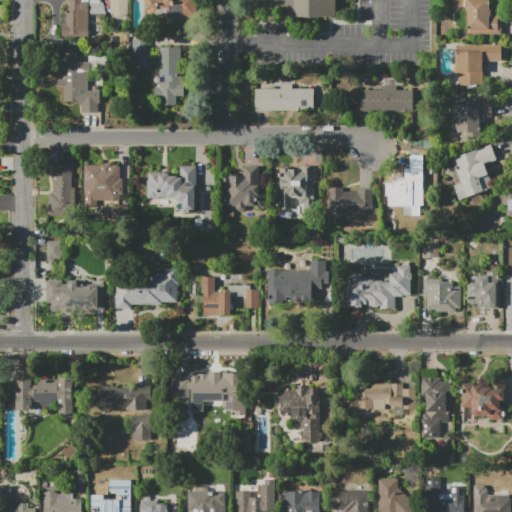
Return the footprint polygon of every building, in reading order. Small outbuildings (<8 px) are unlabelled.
[(62,37),(62,14),(66,14),(65,0),(101,0),(103,2),(104,4),(105,8),(106,12),(105,15),(96,15),(96,25),(89,25),(89,37),(62,37)] [(128,0),(128,17),(113,17),(113,14),(110,14),(110,0),(128,0)] [(146,0),(198,0),(198,19),(167,19),(167,14),(146,14),(146,0)] [(335,0),(336,15),(279,15),(279,9),(266,9),(262,0),(335,0)] [(467,35),(466,0),(491,0),(491,14),(502,14),(502,35),(467,35)] [(148,67),(132,67),(132,39),(148,39),(148,67)] [(456,45),(502,45),(502,61),(484,61),(484,86),(475,87),(475,89),(466,89),(466,87),(457,87),(456,45)] [(159,47),(184,47),(185,96),(177,96),(177,105),(159,105),(159,99),(154,99),(154,87),(159,87),(159,82),(165,82),(165,75),(159,75),(159,47)] [(103,105),(62,106),(62,56),(73,56),(74,61),(86,61),(87,100),(90,100),(90,90),(103,90),(103,105)] [(255,111),(255,89),(280,89),(280,84),(293,84),(293,89),(315,89),(315,111),(255,111)] [(358,90),(381,90),(381,86),(397,86),(398,90),(413,90),(413,112),(358,112),(358,90)] [(458,98),(492,98),(492,116),(485,116),(485,121),(480,121),(480,139),(466,139),(466,132),(458,132),(458,98)] [(458,200),(453,186),(460,183),(453,161),(462,157),(461,155),(480,148),(478,144),(490,140),(497,160),(485,165),(490,178),(491,177),(494,187),(458,200)] [(415,210),(397,210),(397,202),(392,202),(392,184),(397,184),(397,173),(407,173),(407,148),(423,148),(423,161),(428,161),(428,182),(421,182),(421,191),(415,191),(415,210)] [(84,165),(105,165),(105,167),(121,167),(121,191),(108,191),(108,185),(84,185),(84,165)] [(50,216),(50,193),(52,193),(52,179),(54,179),(54,166),(72,166),(72,188),(74,188),(74,216),(50,216)] [(197,166),(197,188),(195,188),(195,210),(191,210),(191,212),(187,212),(187,210),(183,210),(183,201),(179,201),(176,197),(148,197),(148,172),(170,172),(170,176),(178,176),(178,177),(180,177),(180,166),(197,166)] [(236,208),(236,207),(226,207),(226,174),(238,174),(238,176),(243,176),(243,166),(259,166),(259,176),(267,176),(267,208),(255,208),(255,207),(246,207),(246,208),(246,210),(244,212),(243,213),(241,213),(239,213),(237,212),(236,210),(236,208)] [(279,209),(279,169),(299,169),(299,166),(317,166),(317,203),(299,203),(299,198),(292,198),(292,209),(279,209)] [(329,188),(345,188),(345,191),(358,191),(358,190),(375,190),(375,209),(366,209),(366,216),(361,216),(361,220),(345,220),(345,222),(329,222),(329,188)] [(511,215),(511,193),(499,193),(499,203),(507,204),(507,215),(511,215)] [(111,218),(125,218),(125,204),(111,204),(111,218)] [(438,257),(438,240),(421,239),(421,256),(438,257)] [(47,241),(61,241),(61,250),(62,250),(62,257),(61,257),(61,259),(54,259),(54,261),(48,261),(48,259),(47,259),(47,241)] [(188,263),(188,242),(205,242),(205,263),(188,263)] [(268,270),(283,270),(283,271),(311,271),(311,261),(326,261),(326,272),(329,272),(329,284),(326,284),(326,301),(283,301),(283,304),(268,304),(268,270)] [(380,310),(380,305),(379,305),(378,306),(373,306),(372,305),(370,305),(370,304),(362,304),(362,307),(360,307),(359,309),(355,309),(354,307),(352,307),(352,306),(347,306),(347,303),(344,303),(344,297),(342,297),(342,285),(344,285),(344,281),(347,281),(347,279),(351,279),(351,277),(354,277),(354,275),(362,275),(362,277),(366,277),(366,279),(375,279),(375,281),(383,281),(383,282),(390,282),(390,274),(393,274),(393,273),(398,273),(398,266),(411,266),(411,274),(412,274),(412,275),(413,276),(413,277),(412,278),(411,279),(411,297),(396,297),(396,310),(380,310)] [(116,309),(116,281),(147,281),(147,273),(165,273),(165,269),(178,269),(178,301),(162,301),(162,305),(132,305),(132,309),(116,309)] [(485,309),(485,307),(478,307),(478,304),(467,304),(467,282),(475,282),(475,275),(487,275),(487,271),(500,271),(500,309),(485,309)] [(204,317),(204,295),(202,295),(202,277),(216,277),(216,291),(228,291),(228,286),(251,286),(251,287),(260,287),(260,308),(230,308),(230,314),(220,314),(220,317),(204,317)] [(424,279),(443,279),(443,281),(453,281),(453,287),(463,287),(463,308),(456,308),(456,312),(435,312),(435,309),(427,309),(427,298),(424,298),(424,279)] [(104,311),(46,311),(46,280),(63,280),(63,284),(69,284),(69,283),(70,282),(71,281),(73,280),(75,281),(76,282),(77,283),(77,284),(104,284),(104,311)] [(16,410),(17,371),(33,371),(33,385),(39,385),(39,379),(59,380),(59,377),(74,377),(74,413),(58,413),(58,406),(40,405),(40,402),(33,402),(33,410),(16,410)] [(189,415),(190,384),(203,385),(203,387),(216,387),(216,375),(233,375),(232,393),(229,393),(229,406),(219,406),(219,408),(203,408),(203,415),(189,415)] [(421,439),(422,410),(426,410),(426,397),(421,397),(421,376),(441,377),(441,381),(450,382),(450,394),(452,394),(451,415),(450,415),(449,439),(421,439)] [(189,378),(170,379),(170,399),(189,398),(189,378)] [(461,383),(474,383),(474,385),(483,385),(483,387),(492,387),(492,378),(506,379),(506,400),(501,400),(501,408),(506,408),(506,420),(490,420),(490,416),(474,416),(473,423),(461,423),(461,383)] [(359,389),(371,389),(371,383),(404,383),(404,389),(416,389),(416,409),(403,409),(403,416),(393,415),(393,406),(390,406),(390,404),(384,404),(384,409),(358,409),(359,389)] [(147,410),(127,410),(127,408),(113,408),(113,406),(99,406),(99,385),(118,385),(118,388),(137,388),(137,386),(152,386),(152,400),(147,400),(147,410)] [(284,388),(295,388),(295,386),(310,386),(310,388),(321,389),(320,414),(307,414),(307,420),(297,420),(297,414),(280,414),(281,398),(278,398),(278,392),(284,392),(284,388)] [(133,414),(151,414),(151,441),(133,441),(133,414)] [(236,511),(236,491),(251,491),(251,498),(261,497),(261,484),(262,484),(262,478),(266,478),(266,473),(275,473),(275,511),(236,511)] [(414,510),(417,510),(417,511),(380,511),(379,511),(379,501),(379,478),(399,478),(399,489),(412,502),(414,510)] [(226,511),(188,511),(188,491),(190,491),(190,481),(207,481),(207,491),(226,490),(226,511)] [(464,511),(426,511),(426,484),(441,483),(441,497),(450,497),(450,486),(464,486),(464,511)] [(0,511),(0,486),(12,486),(12,508),(18,508),(18,504),(28,504),(28,508),(35,508),(35,511),(0,511)] [(474,511),(474,489),(488,489),(488,495),(511,495),(511,511),(474,511)] [(331,491),(374,490),(374,511),(343,511),(343,509),(331,509),(331,491)] [(284,511),(284,494),(294,494),(294,491),(308,491),(308,494),(323,494),(323,511),(284,511)] [(45,511),(45,493),(47,493),(47,492),(54,492),(54,493),(57,493),(57,501),(72,501),(72,499),(81,499),(81,511),(45,511)] [(138,511),(138,498),(159,497),(159,504),(168,504),(168,506),(177,506),(177,511),(138,511)] [(92,511),(92,500),(108,500),(108,509),(118,509),(118,500),(130,499),(130,511),(92,511)]
